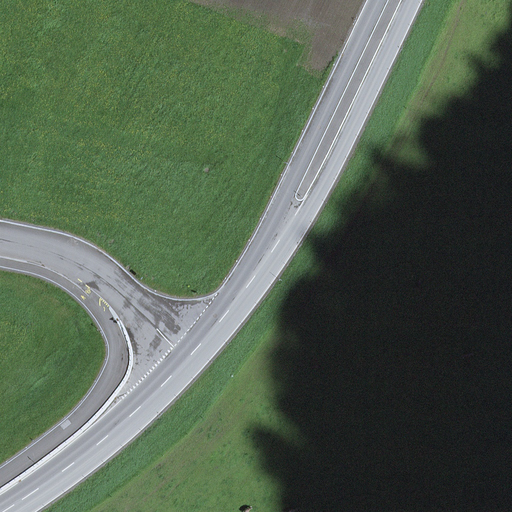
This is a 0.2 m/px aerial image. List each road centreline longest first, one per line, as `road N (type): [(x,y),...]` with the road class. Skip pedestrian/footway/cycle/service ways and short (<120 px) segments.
road 1 (secondary): [(410,0),(331,168),(256,278),(195,348)]
road 2 (secondary): [(195,348),(126,415),(0,508)]
road 3 (unclassified): [(195,348),(108,280),(58,253),(0,240)]
